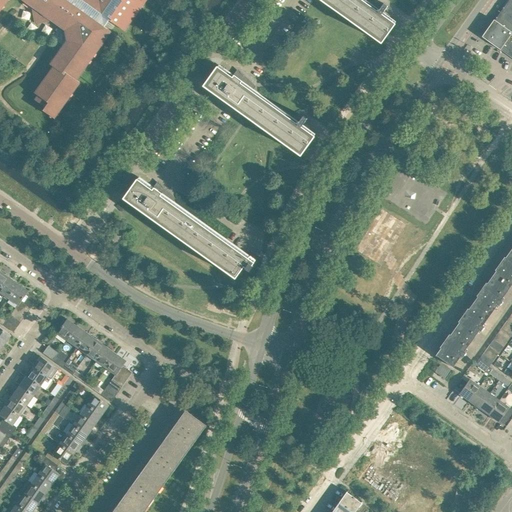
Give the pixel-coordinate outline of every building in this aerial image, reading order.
[(0,0),(0,7),(5,5),(3,2),(1,1),(2,0),(24,0),(25,0),(34,7),(33,8),(35,23),(50,21),(51,19),(61,26),(63,23),(65,24),(66,31),(67,31),(68,34),(67,35),(67,36),(68,36),(69,39),(68,40),(69,46),(67,48),(66,47),(62,47),(62,51),(59,56),(56,56),(56,60),(52,65),(53,66),(53,67),(53,71),(49,76),(47,76),(46,80),(43,85),(41,84),(40,89),(36,94),(39,95),(35,100),(45,107),(43,110),(54,118),(55,117),(53,116),(56,113),(57,114),(64,104),(63,103),(65,100),(66,101),(67,100),(66,99),(68,96),(69,96),(77,86),(76,85),(78,82),(79,83),(80,82),(69,75),(72,71),(79,76),(83,71),(82,70),(84,67),(85,67),(86,66),(85,66),(87,62),(88,63),(95,53),(94,52),(96,49),(98,50),(98,49),(97,48),(99,45),(100,46),(108,35),(107,34),(109,31),(110,32),(111,31),(104,27),(109,20),(124,31),(125,29),(123,28),(126,24),(128,25),(138,11),(136,10),(139,6),(141,7),(141,6),(140,5),(143,1),(144,2),(145,0),(0,0)] [(322,0),(381,42),(394,23),(388,19),(390,16),(384,11),(388,6),(384,3),(378,12),(361,0),(322,0)] [(511,0),(509,0),(484,36),(511,56),(511,0)] [(232,77),(218,67),(205,85),(301,154),(314,136),(308,131),(310,128),(304,123),(307,118),(303,115),(297,124),(241,83),(245,77),(244,77),(237,72),(237,71),(232,77)] [(153,189),(138,179),(125,197),(236,276),(237,275),(244,279),(254,265),(253,264),(256,260),(250,255),(248,258),(161,195),(165,189),(164,189),(157,184),(158,184),(157,183),(153,189)] [(511,252),(510,251),(492,277),(509,289),(511,284),(511,252)] [(0,289),(9,277),(0,270),(0,289)] [(0,291),(9,298),(19,284),(9,277),(0,289),(0,291)] [(501,299),(509,289),(492,277),(473,303),(490,315),(498,304),(499,305),(503,301),(501,299)] [(37,299),(28,292),(29,291),(19,284),(9,298),(17,304),(19,305),(22,301),(31,308),(37,299)] [(31,308),(22,301),(19,305),(17,304),(17,305),(28,312),(31,308)] [(483,325),(490,315),(473,303),(455,328),(472,340),(479,330),(481,331),(484,326),(483,325)] [(28,312),(17,305),(14,309),(24,317),(28,312)] [(24,317),(14,309),(10,314),(21,322),(24,317)] [(21,322),(10,314),(7,319),(17,327),(21,322)] [(67,340),(77,326),(68,319),(67,320),(65,318),(64,318),(58,326),(59,327),(59,326),(61,328),(57,333),(67,340)] [(17,327),(7,319),(6,320),(3,324),(14,332),(17,327)] [(511,323),(507,320),(503,325),(511,331),(511,323)] [(511,334),(511,331),(503,325),(500,330),(510,337),(511,334)] [(0,341),(4,345),(12,335),(0,326),(0,341)] [(77,347),(87,333),(77,326),(67,340),(77,347)] [(464,351),(472,340),(455,328),(436,355),(437,355),(453,366),(452,367),(453,367),(461,356),(463,357),(466,352),(464,351)] [(510,337),(500,330),(497,334),(507,342),(510,337)] [(87,354),(97,340),(87,333),(77,347),(87,354)] [(507,342),(497,334),(493,339),(503,347),(507,342)] [(503,347),(493,339),(490,344),(500,351),(503,347)] [(97,361),(107,347),(97,340),(87,354),(97,361)] [(500,351),(490,344),(486,349),(496,357),(500,351)] [(53,360),(56,356),(58,352),(48,345),(43,353),(53,360)] [(107,368),(117,354),(107,347),(97,361),(107,368)] [(496,357),(486,349),(482,354),(493,362),(496,357)] [(127,361),(117,354),(107,368),(116,375),(119,371),(123,366),(127,361)] [(493,362),(482,354),(479,359),(489,367),(493,362)] [(58,368),(49,362),(41,356),(38,360),(35,360),(33,363),(34,365),(34,366),(51,378),(58,368)] [(66,363),(56,356),(53,360),(63,367),(66,363)] [(69,358),(66,363),(76,370),(79,365),(69,358)] [(493,369),(489,367),(479,359),(475,364),(489,374),(490,373),(493,369)] [(76,370),(66,363),(63,367),(73,374),(76,370)] [(440,364),(435,371),(446,379),(451,372),(440,364)] [(51,378),(34,366),(27,376),(41,386),(44,388),(51,378)] [(132,372),(123,366),(119,371),(128,378),(132,372)] [(511,372),(506,368),(503,372),(511,378),(511,376),(511,372)] [(502,376),(493,369),(490,373),(499,380),(502,376)] [(85,376),(76,370),(73,374),(82,381),(85,376)] [(128,378),(119,371),(116,375),(115,375),(125,383),(128,378)] [(125,383),(115,375),(112,380),(122,387),(125,383)] [(41,386),(27,376),(20,386),(34,396),(41,386)] [(69,376),(62,387),(66,389),(73,379),(69,376)] [(95,383),(85,376),(82,381),(92,388),(95,383)] [(511,383),(502,376),(499,380),(509,387),(511,383)] [(469,401),(480,386),(470,379),(467,383),(462,379),(454,389),(460,393),(459,394),(469,401)] [(122,387),(112,380),(108,385),(118,392),(122,387)] [(77,382),(69,392),(73,395),(81,384),(77,382)] [(104,390),(95,383),(92,388),(101,394),(104,390)] [(118,392),(108,385),(105,390),(115,397),(118,392)] [(34,396),(20,386),(13,395),(27,405),(34,396)] [(479,408),(490,393),(480,386),(469,401),(479,408)] [(59,399),(66,389),(62,387),(55,396),(59,399)] [(105,390),(104,390),(101,394),(111,402),(115,397),(105,390)] [(66,404),(73,395),(69,392),(62,402),(66,404)] [(102,415),(109,405),(92,393),(85,403),(87,405),(102,415)] [(489,415),(500,400),(490,393),(479,408),(489,415)] [(27,405),(13,395),(6,405),(20,415),(27,405)] [(52,409),(59,399),(55,396),(48,406),(52,409)] [(511,415),(511,408),(509,407),(500,400),(489,415),(504,426),(511,415)] [(59,414),(66,404),(62,402),(55,411),(59,414)] [(20,415),(6,405),(0,413),(0,416),(3,419),(0,423),(13,433),(17,427),(13,425),(20,415)] [(95,425),(102,415),(87,405),(81,414),(95,425)] [(45,419),(52,409),(48,406),(41,416),(45,419)] [(52,424),(59,414),(55,411),(48,421),(52,424)] [(174,428),(165,440),(185,455),(206,425),(186,411),(177,423),(176,423),(173,428),(174,428)] [(88,434),(95,425),(81,414),(74,424),(88,434)] [(38,428),(45,419),(41,416),(34,426),(38,428)] [(45,434),(52,424),(48,421),(41,431),(45,434)] [(13,433),(0,423),(0,445),(2,448),(13,433)] [(81,444),(88,434),(74,424),(67,434),(81,444)] [(31,439),(38,428),(34,426),(27,436),(31,439)] [(40,441),(45,434),(41,431),(36,438),(40,441)] [(74,454),(81,444),(67,434),(60,444),(74,454)] [(35,440),(31,446),(41,453),(45,448),(39,443),(35,440)] [(164,484),(185,455),(165,440),(156,453),(155,452),(152,457),(153,458),(144,470),(164,484)] [(67,464),(74,454),(60,444),(53,453),(49,451),(45,456),(58,465),(62,461),(67,464)] [(22,451),(18,448),(13,456),(17,459),(22,451)] [(27,451),(20,461),(24,464),(31,454),(27,451)] [(10,468),(17,459),(13,456),(6,465),(10,468)] [(55,470),(58,465),(45,456),(42,461),(45,464),(38,474),(53,484),(60,474),(55,470)] [(17,473),(24,464),(20,461),(13,470),(17,473)] [(0,475),(3,478),(10,468),(6,465),(0,473),(0,475)] [(10,483),(17,473),(13,470),(6,480),(10,483)] [(140,511),(143,511),(164,484),(144,470),(135,482),(134,482),(131,486),(132,487),(123,499),(140,511)] [(46,494),(53,484),(38,474),(31,483),(46,494)] [(0,490),(3,493),(10,483),(6,480),(0,488),(0,490)] [(39,503),(46,494),(31,483),(24,493),(39,503)] [(364,511),(368,507),(362,502),(361,502),(347,492),(348,491),(347,491),(340,501),(354,511),(364,511)] [(30,511),(32,511),(39,503),(24,493),(17,503),(30,511)] [(140,511),(123,499),(114,511),(112,511),(140,511)] [(30,511),(17,503),(15,501),(8,511),(9,511),(30,511)] [(354,511),(340,501),(333,511),(354,511)]
